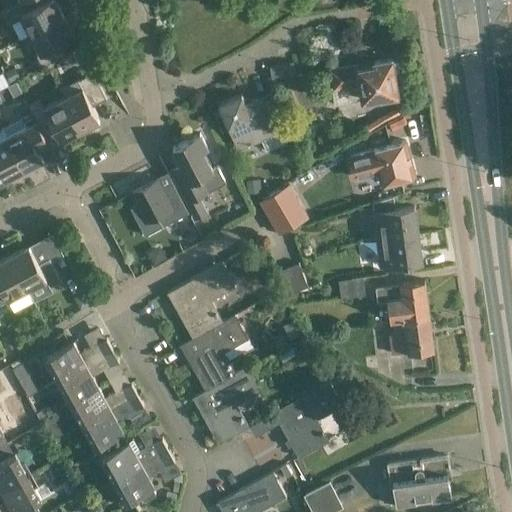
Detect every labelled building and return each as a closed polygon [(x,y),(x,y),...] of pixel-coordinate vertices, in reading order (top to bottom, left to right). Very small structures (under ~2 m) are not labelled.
[(24,0),(8,8),(2,12),(7,23),(22,15),(32,35),(65,17),(55,0),(49,0),(40,5),(37,0),(24,0)] [(3,0),(8,8),(24,0),(3,0)] [(65,17),(32,35),(42,54),(38,56),(43,67),(47,65),(66,55),(60,45),(75,37),(65,17)] [(399,95),(396,74),(400,70),(398,61),(394,59),(375,62),(376,66),(358,68),(358,65),(330,69),(333,91),(361,87),(363,101),(380,99),(381,103),(396,101),(395,96),(399,95)] [(272,82),(297,78),(294,62),(270,66),(272,82)] [(22,78),(16,65),(5,71),(11,83),(22,78)] [(84,88),(64,98),(81,131),(101,121),(93,106),(108,99),(94,73),(79,80),(84,88)] [(17,81),(8,86),(13,97),(22,92),(17,81)] [(252,144),(262,141),(266,151),(286,143),(281,132),(285,131),(270,96),(259,100),(258,98),(246,104),(242,95),(220,104),(224,113),(217,116),(223,131),(230,128),(237,146),(245,142),(247,145),(252,143),(252,144)] [(36,103),(30,106),(33,113),(44,133),(54,127),(62,141),(81,131),(64,98),(45,109),(41,101),(36,103)] [(4,129),(25,170),(40,162),(38,158),(42,155),(39,149),(49,143),(44,133),(33,113),(4,129)] [(4,129),(0,130),(0,170),(5,180),(25,170),(4,129)] [(170,168),(176,178),(189,203),(198,220),(208,214),(199,197),(226,183),(219,168),(214,170),(204,151),(209,149),(201,134),(174,148),(181,162),(170,168)] [(380,173),(382,184),(415,176),(407,142),(375,149),(375,152),(351,158),(356,179),(380,173)] [(167,196),(158,179),(132,193),(137,203),(131,206),(147,236),(163,227),(190,213),(177,190),(167,196)] [(259,180),(246,181),(247,192),(260,191),(259,180)] [(290,186),(262,203),(280,234),(309,217),(290,186)] [(378,240),(419,236),(416,209),(395,212),(393,197),(373,202),(374,214),(378,240)] [(194,223),(183,228),(189,240),(199,235),(194,223)] [(419,236),(378,240),(381,266),(422,261),(419,236)] [(154,263),(167,255),(160,242),(147,250),(154,263)] [(28,289),(47,279),(51,287),(62,281),(50,259),(43,245),(28,253),(25,249),(11,257),(28,289)] [(0,284),(0,285),(0,314),(13,307),(8,300),(28,289),(11,257),(0,262),(0,284)] [(222,263),(167,294),(186,328),(191,325),(197,337),(223,322),(212,301),(236,288),(222,263)] [(286,295),(308,287),(299,263),(277,271),(286,295)] [(363,277),(339,280),(341,298),(365,295),(363,277)] [(393,322),(430,317),(425,280),(376,287),(378,301),(388,300),(391,320),(393,320),(393,322)] [(86,288),(75,295),(82,307),(93,300),(86,288)] [(203,377),(210,389),(237,374),(225,353),(249,340),(236,315),(223,322),(197,337),(180,347),(199,379),(203,377)] [(434,350),(430,317),(393,322),(395,334),(389,335),(392,355),(434,350)] [(301,334),(297,326),(286,331),(290,339),(301,334)] [(7,350),(18,347),(13,333),(3,336),(7,350)] [(108,339),(81,353),(76,343),(49,358),(61,380),(114,351),(108,339)] [(312,364),(312,360),(326,361),(330,348),(320,341),(303,341),(302,360),(303,360),(303,364),(312,364)] [(61,380),(73,402),(100,387),(94,376),(120,362),(114,351),(61,380)] [(23,364),(14,369),(20,380),(29,375),(23,364)] [(237,374),(210,389),(193,398),(211,431),(216,428),(224,442),(250,427),(238,406),(262,392),(248,367),(237,374)] [(318,420),(342,407),(328,382),(273,412),(292,446),(297,443),(304,456),(330,441),(318,420)] [(73,402),(85,424),(139,395),(133,384),(107,399),(100,387),(73,402)] [(125,432),(118,421),(145,406),(139,395),(85,424),(98,447),(125,432)] [(38,413),(41,419),(49,415),(45,409),(38,413)] [(168,449),(163,439),(141,451),(134,439),(103,456),(116,478),(168,449)] [(0,487),(1,490),(28,475),(15,452),(12,454),(6,443),(0,446),(0,487)] [(155,487),(149,476),(175,461),(168,449),(116,478),(128,501),(140,495),(144,501),(147,502),(156,497),(156,492),(154,487),(155,487)] [(394,486),(397,506),(451,498),(449,479),(452,478),(448,455),(420,459),(421,464),(417,465),(416,459),(388,463),(391,487),(394,486)] [(292,475),(287,465),(280,469),(286,479),(292,475)] [(264,511),(263,510),(287,497),(273,473),(219,503),(223,511),(264,511)] [(7,501),(0,504),(0,511),(39,511),(33,501),(50,492),(45,483),(35,488),(28,475),(1,490),(7,501)] [(305,492),(314,511),(331,511),(345,505),(332,479),(305,492)]
